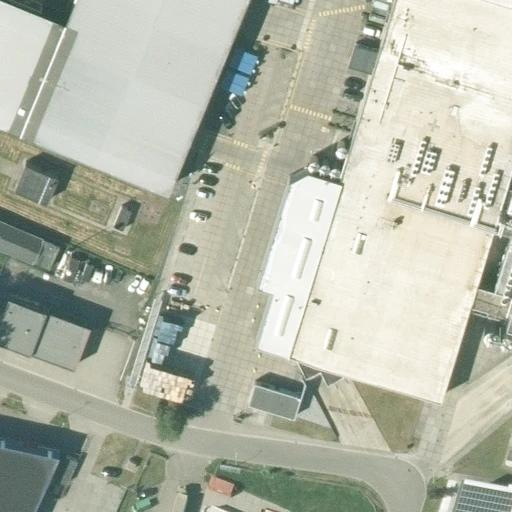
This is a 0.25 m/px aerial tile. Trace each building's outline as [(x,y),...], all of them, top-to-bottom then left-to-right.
[(244,0),(71,0),(66,15),(27,0),(0,0),(0,117),(168,187),(244,0)] [(271,286),(255,340),(293,351),(305,374),(319,366),(327,380),(342,372),(344,367),(440,397),(470,301),(487,306),(486,309),(511,317),(511,441),(511,445),(511,223),(493,286),(476,280),(511,161),(511,0),(392,0),(339,176),(307,166),(288,176),(256,281),(271,286)] [(46,201),(57,175),(25,161),(14,187),(46,201)] [(114,205),(108,226),(119,229),(125,208),(114,205)] [(0,246),(49,268),(59,245),(0,219),(0,246)] [(90,323),(8,292),(0,314),(0,337),(75,366),(90,323)] [(328,383),(337,400),(347,395),(338,378),(328,383)] [(247,402),(294,416),(300,396),(254,381),(247,402)] [(0,436),(0,511),(32,511),(60,450),(0,436)] [(135,463),(127,460),(124,467),(132,470),(135,463)] [(511,511),(461,497),(456,511),(511,511)]
